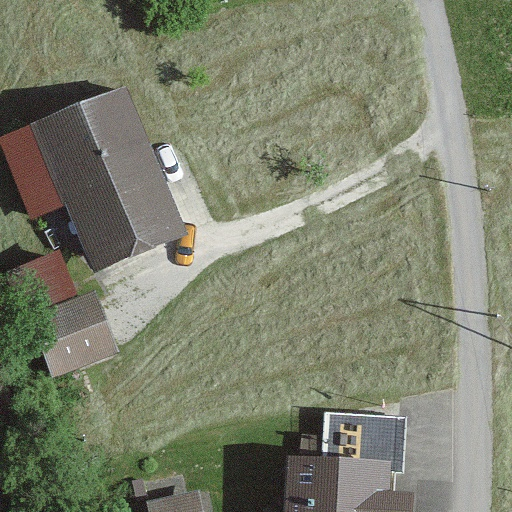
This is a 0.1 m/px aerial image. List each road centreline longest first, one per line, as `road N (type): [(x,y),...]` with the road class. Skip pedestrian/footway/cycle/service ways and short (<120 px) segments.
road 1 (residential): [(419,0),(453,220),(465,511)]
road 2 (unknown): [(440,131),(297,208),(164,247)]
